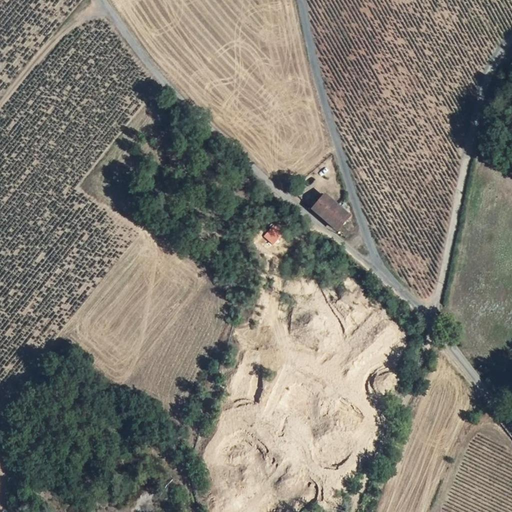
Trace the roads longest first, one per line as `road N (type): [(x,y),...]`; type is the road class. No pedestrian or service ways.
road 1 (unclassified): [(99,0),(227,150),(384,276)]
road 2 (unclassified): [(301,0),(352,191),(384,276)]
road 3 (track): [(354,511),(434,323)]
road 4 (unclassified): [(384,276),(434,323),(511,430)]
road 5 (track): [(106,10),(60,33),(0,107)]
